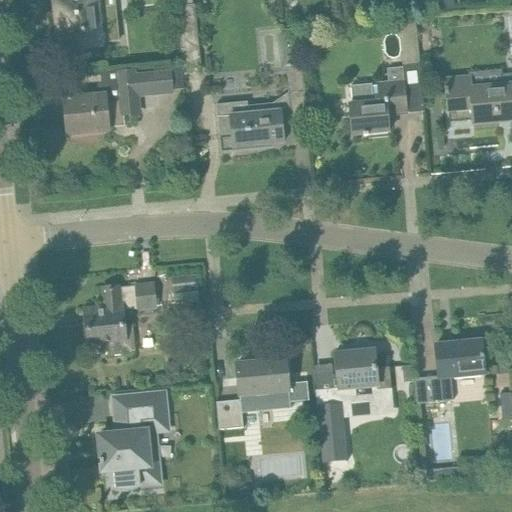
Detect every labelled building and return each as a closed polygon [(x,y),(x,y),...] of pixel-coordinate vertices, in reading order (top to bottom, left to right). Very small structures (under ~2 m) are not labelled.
[(54,0),(58,37),(62,37),(64,54),(82,52),(82,48),(100,46),(100,43),(117,41),(114,12),(97,14),(95,0),(54,0)] [(367,6),(366,0),(351,0),(353,8),(367,6)] [(200,65),(195,6),(176,8),(182,67),(200,65)] [(399,19),(403,67),(403,68),(388,70),(389,84),(378,85),(378,87),(373,87),(372,85),(351,87),(352,101),(354,100),(354,104),(350,105),(352,136),(363,135),(364,137),(368,136),(368,134),(389,133),(387,109),(406,107),(406,115),(423,113),(416,18),(399,19)] [(216,105),(219,133),(221,153),(238,151),(237,147),(283,143),(282,132),(295,131),(296,134),(308,132),(301,64),(290,65),(290,64),(285,65),(288,93),(273,104),(247,106),(247,102),(216,105)] [(123,114),(138,113),(137,96),(171,92),(169,72),(135,76),(134,70),(101,74),(103,97),(71,101),(70,98),(67,98),(67,100),(65,100),(67,129),(106,126),(107,130),(108,130),(107,128),(125,126),(123,114)] [(511,74),(445,80),(448,111),(472,109),(473,124),(499,122),(499,117),(509,116),(510,121),(511,120),(511,74)] [(195,275),(172,277),(174,292),(197,290),(195,275)] [(138,310),(155,308),(152,284),(136,286),(118,288),(102,289),(104,309),(85,311),(88,343),(108,341),(110,356),(135,354),(132,326),(124,326),(122,307),(120,307),(120,301),(137,299),(138,310)] [(437,379),(413,381),(416,405),(452,402),(449,378),(483,375),(480,341),(433,346),(437,379)] [(339,389),(315,391),(317,411),(318,415),(322,456),(346,454),(341,394),(391,389),(391,387),(391,383),(389,367),(375,368),(374,351),(336,355),(339,389)] [(286,360),(236,364),(240,402),(241,402),(241,410),(290,405),(290,403),(309,401),(307,382),(288,384),(286,360)] [(412,367),(403,367),(404,382),(413,382),(412,367)] [(511,393),(500,395),(502,416),(511,415),(511,393)] [(113,488),(116,489),(119,490),(122,490),(125,490),(128,490),(132,488),(134,487),(137,486),(136,469),(152,467),(149,433),(168,431),(164,394),(122,398),(124,422),(125,421),(126,433),(99,436),(101,458),(102,458),(102,459),(100,460),(100,465),(102,465),(102,466),(102,472),(111,471),(113,488)] [(240,402),(215,405),(218,433),(243,430),(241,410),(241,402),(240,402)] [(457,468),(428,470),(429,481),(458,479),(457,468)] [(248,476),(238,477),(239,487),(249,486),(248,476)]
